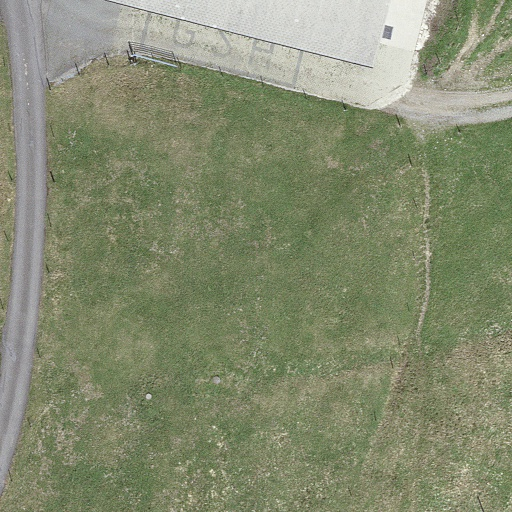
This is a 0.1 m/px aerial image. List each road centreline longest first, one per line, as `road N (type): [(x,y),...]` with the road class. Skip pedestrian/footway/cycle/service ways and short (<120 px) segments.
road 1 (track): [(16,369),(79,381),(133,357),(204,237),(252,192),(332,149),(445,105),(511,100)]
road 2 (track): [(17,0),(33,231),(21,347),(0,438)]
